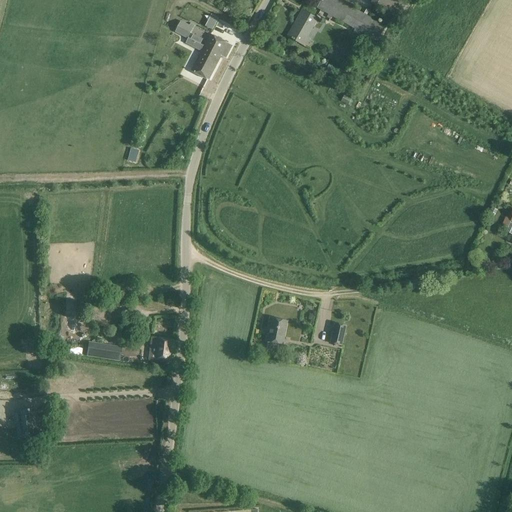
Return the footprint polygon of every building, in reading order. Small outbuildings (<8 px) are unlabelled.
[(322,0),(317,9),(355,30),(378,43),(387,27),(339,0),(322,0)] [(398,17),(407,0),(372,0),(371,2),(398,17)] [(295,26),(296,27),(290,37),(303,45),(318,20),(303,11),(295,26)] [(190,26),(182,21),(176,32),(188,39),(196,26),(192,23),(190,26)] [(194,34),(191,39),(201,44),(203,39),(194,34)] [(211,35),(192,71),(209,80),(222,56),(226,58),(232,46),(211,35)] [(330,63),(327,69),(333,72),(336,67),(330,63)] [(349,106),(353,99),(345,95),(341,102),(349,106)] [(131,148),(129,160),(137,161),(139,149),(131,148)] [(498,211),(492,208),(489,215),(495,217),(498,211)] [(511,220),(506,217),(502,226),(508,229),(511,221),(511,239),(511,241),(511,220)] [(266,342),(267,342),(266,349),(280,351),(281,345),(283,345),(287,322),(270,319),(266,342)] [(330,344),(341,347),(346,326),(335,324),(330,344)] [(152,338),(149,360),(156,362),(170,365),(174,342),(152,338)] [(101,358),(103,344),(88,341),(86,355),(101,358)] [(71,347),(70,356),(83,356),(83,347),(71,347)] [(20,411),(20,412),(15,413),(18,439),(30,437),(29,429),(37,428),(34,409),(20,411)] [(31,439),(36,447),(41,444),(36,436),(31,439)]
